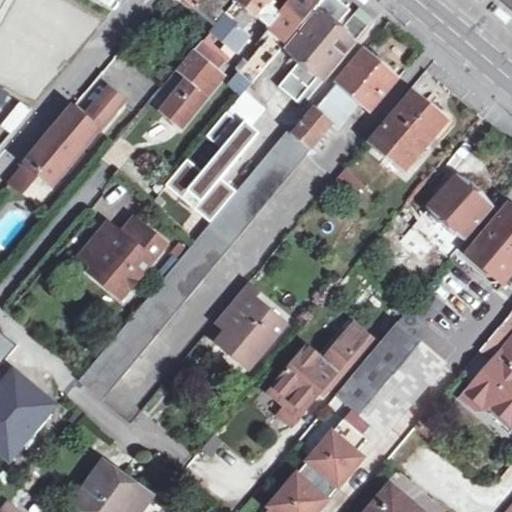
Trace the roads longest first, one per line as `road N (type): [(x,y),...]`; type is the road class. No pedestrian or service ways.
road 1 (residential): [(0,158),(138,0)]
road 2 (residential): [(147,443),(0,321)]
road 3 (residential): [(110,165),(0,293)]
road 4 (tertiary): [(415,0),(511,76)]
